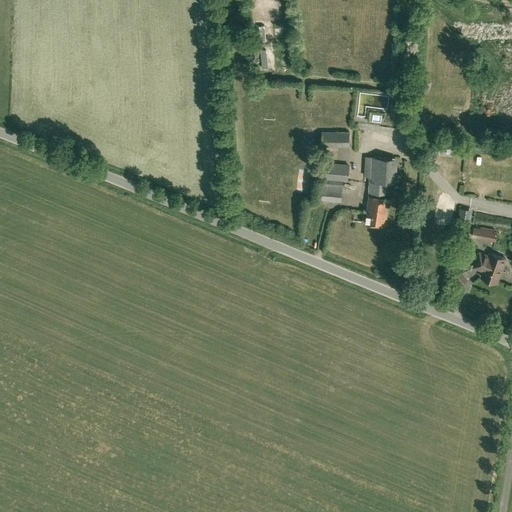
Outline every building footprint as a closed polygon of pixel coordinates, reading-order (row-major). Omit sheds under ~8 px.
[(489,20),(496,22),(498,24),(496,12),(485,12),(489,17),(489,20)] [(496,12),(498,24),(507,21),(510,14),(496,12)] [(396,51),(396,43),(386,42),(386,51),(396,51)] [(429,43),(429,54),(445,54),(445,43),(429,43)] [(263,50),(265,71),(275,70),(273,49),(263,50)] [(438,72),(437,63),(427,63),(428,72),(438,72)] [(498,81),(499,74),(492,73),(490,94),(500,95),(501,82),(498,81)] [(433,83),(421,82),(421,94),(431,95),(433,83)] [(454,85),(454,89),(453,98),(473,100),(473,87),(454,85)] [(317,90),(317,102),(327,102),(327,91),(317,90)] [(398,103),(390,103),(389,114),(398,115),(398,103)] [(423,114),(434,115),(434,105),(424,105),(423,114)] [(470,109),(455,108),(452,119),(467,122),(470,109)] [(350,131),(321,130),(321,145),(350,145),(350,131)] [(364,209),(362,221),(372,223),(373,225),(377,225),(378,224),(385,225),(389,198),(372,195),(372,192),(389,193),(391,157),(366,155),(365,174),(370,175),(369,187),(369,196),(367,210),(364,209)] [(322,184),(321,198),(341,200),(342,187),(345,187),(346,180),(348,180),(350,163),(324,161),(323,168),(322,184)] [(471,222),(473,209),(460,207),(458,220),(471,222)] [(485,229),(475,227),(473,236),(483,238),(485,229)] [(481,276),(497,282),(505,258),(489,252),(488,255),(479,251),(473,266),(483,270),(481,276)]
